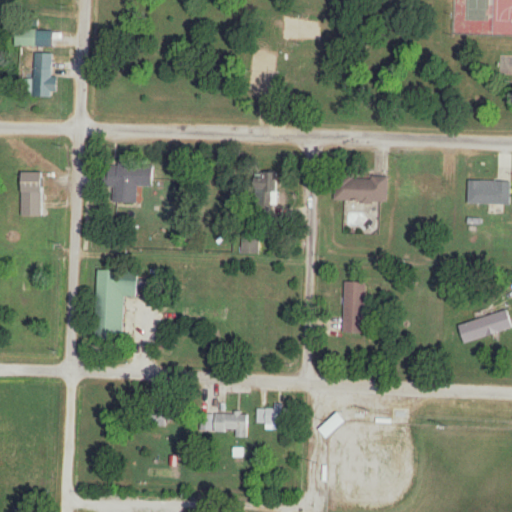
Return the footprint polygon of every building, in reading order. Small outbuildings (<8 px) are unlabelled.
[(38,32),(20,32),(20,45),(38,45),(38,32)] [(54,79),(54,54),(36,54),(35,97),(56,98),(57,79),(54,79)] [(139,205),(140,187),(155,187),(155,162),(107,161),(106,190),(116,190),(115,204),(139,205)] [(23,217),(44,217),(44,173),(23,173),(23,217)] [(279,174),(260,174),(260,201),(279,201),(279,174)] [(335,202),(389,202),(389,179),(335,179),(335,202)] [(457,179),(398,179),(398,197),(457,197),(457,179)] [(511,181),(468,181),(468,205),(511,205),(511,181)] [(243,233),(243,253),(260,253),(260,233),(243,233)] [(125,297),(138,297),(138,271),(99,271),(98,342),(125,343),(125,297)] [(366,282),(345,282),(345,332),(366,332),(366,282)] [(511,330),(511,320),(509,311),(460,326),(465,344),(511,330)] [(288,430),(288,408),(257,408),(257,424),(267,424),(267,430),(288,430)] [(237,438),(249,438),(249,413),(216,413),(216,432),(237,432),(237,438)] [(338,414),(324,432),(330,436),(334,432),(337,435),(347,421),(338,414)]
